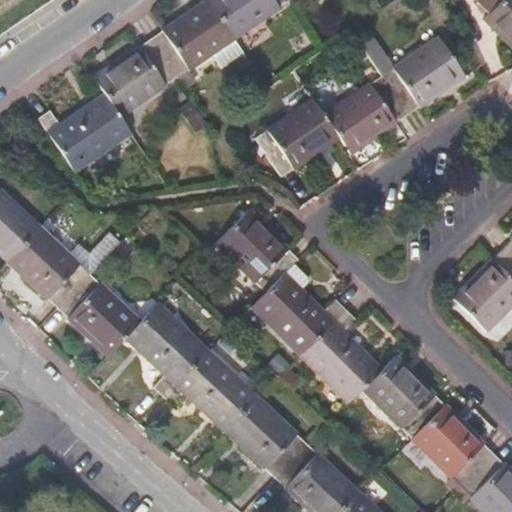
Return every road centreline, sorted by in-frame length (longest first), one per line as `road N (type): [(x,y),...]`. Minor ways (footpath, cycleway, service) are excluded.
road 1 (residential): [(197,511),(0,331)]
road 2 (residential): [(511,117),(498,105),(481,106),(339,199),(325,222),(336,246)]
road 3 (residential): [(412,316),(411,282),(511,182)]
road 4 (residential): [(115,0),(0,80)]
road 5 (residential): [(511,414),(412,316)]
